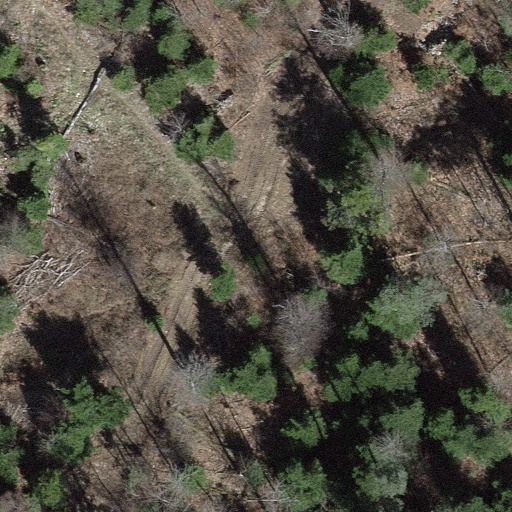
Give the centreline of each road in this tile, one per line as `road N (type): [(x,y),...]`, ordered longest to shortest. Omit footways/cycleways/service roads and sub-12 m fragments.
road 1 (track): [(346,0),(292,83),(109,511)]
road 2 (track): [(29,0),(232,232)]
